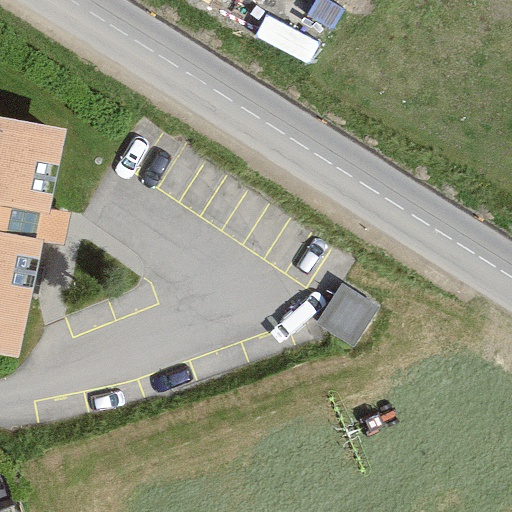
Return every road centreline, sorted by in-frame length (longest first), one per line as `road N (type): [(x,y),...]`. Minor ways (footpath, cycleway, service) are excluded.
road 1 (tertiary): [(511,275),(70,0)]
road 2 (residential): [(0,393),(165,337),(218,302),(249,264)]
